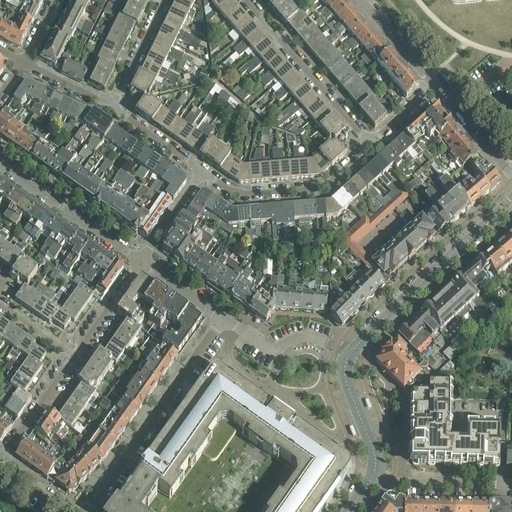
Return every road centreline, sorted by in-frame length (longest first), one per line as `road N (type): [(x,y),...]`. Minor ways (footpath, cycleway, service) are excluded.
road 1 (residential): [(0,461),(140,262)]
road 2 (residential): [(86,511),(223,319)]
road 3 (residential): [(348,356),(511,204)]
road 4 (residential): [(202,171),(236,193),(323,187),(372,144)]
road 5 (residential): [(247,0),(372,144)]
road 6 (residential): [(140,262),(0,162)]
road 7 (residential): [(348,356),(306,338),(286,342),(276,355),(223,319)]
road 8 (residential): [(511,483),(373,474)]
road 9 (residential): [(373,474),(373,452),(344,376),(348,356)]
